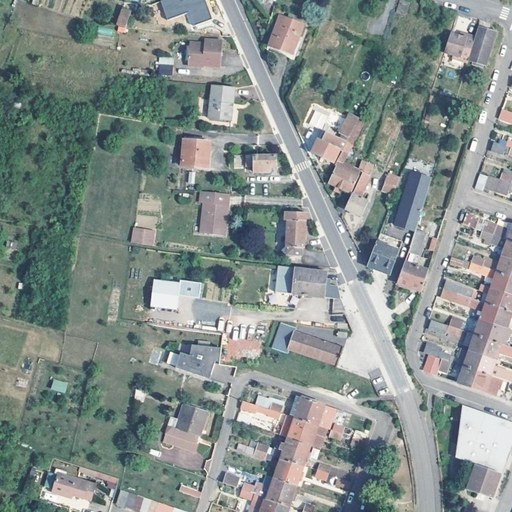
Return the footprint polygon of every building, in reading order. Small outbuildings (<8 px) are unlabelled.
[(160,0),(166,19),(186,13),(190,25),(211,19),(204,0),(160,0)] [(408,4),(398,1),(394,13),(404,16),(408,4)] [(129,11),(120,9),(116,28),(124,29),(129,11)] [(302,23),(278,16),(268,45),(292,53),(302,23)] [(473,41),(467,60),(484,66),(495,33),(477,28),(474,37),(473,41)] [(474,37),(460,32),(458,36),(473,41),(474,37)] [(467,60),(473,41),(458,36),(450,33),(444,51),(453,54),(463,57),(462,60),(467,61),(467,60)] [(221,41),(206,40),(206,43),(190,41),(187,65),(203,66),(219,67),(220,52),(221,41)] [(158,72),(171,74),(172,65),(159,63),(158,72)] [(233,87),(211,85),(209,119),(231,121),(232,109),(229,108),(230,103),(232,103),(233,87)] [(309,124),(321,129),(327,115),(315,110),(309,124)] [(511,112),(503,110),(501,119),(511,123),(511,112)] [(351,132),(358,119),(349,114),(339,133),(340,134),(338,139),(326,133),(323,138),(321,142),(317,140),(311,152),(332,163),(339,150),(341,151),(351,132)] [(351,132),(341,151),(332,169),(335,170),(328,183),(336,187),(334,190),(340,193),(342,190),(349,193),(361,170),(344,161),(365,122),(358,119),(351,132)] [(184,140),(182,167),(207,170),(210,143),(184,140)] [(503,152),(506,146),(493,142),(490,150),(503,154),(503,152)] [(275,167),(275,157),(254,157),(254,173),(269,173),(269,167),(275,167)] [(373,164),(366,161),(363,168),(361,172),(362,173),(355,188),(344,211),(360,219),(368,202),(360,198),(370,177),(368,175),(373,164)] [(409,167),(404,166),(399,180),(384,218),(391,220),(397,203),(398,203),(400,194),(408,171),(409,167)] [(500,179),(509,183),(511,175),(511,172),(504,169),(500,179)] [(402,244),(408,247),(414,230),(430,179),(410,172),(402,196),(394,225),(407,230),(402,244)] [(398,178),(387,174),(380,191),(392,195),(398,178)] [(511,183),(509,183),(500,179),(488,175),(484,188),(505,194),(507,189),(511,191),(511,183)] [(228,194),(200,192),(199,204),(203,204),(200,234),(224,237),(225,225),(221,225),(223,204),(227,205),(228,194)] [(347,200),(341,198),(336,208),(340,216),(347,200)] [(461,224),(482,231),(492,234),(503,238),(506,227),(465,212),(461,224)] [(286,234),(304,235),(305,214),(284,213),(284,222),(287,222),(286,234)] [(441,225),(432,222),(427,237),(432,238),(422,269),(414,265),(403,262),(396,283),(418,291),(421,292),(430,263),(441,225)] [(152,232),(133,229),(131,244),(145,246),(150,247),(152,232)] [(414,230),(408,247),(406,253),(417,257),(425,235),(414,230)] [(492,234),(482,231),(480,237),(490,240),(492,234)] [(304,250),(304,235),(286,234),(286,247),(280,252),(286,259),(301,259),(301,250),(304,250)] [(511,258),(511,241),(507,240),(503,238),(492,234),(490,240),(489,242),(504,247),(501,255),(511,258)] [(17,243),(8,241),(6,248),(15,250),(17,243)] [(397,251),(376,242),(367,266),(385,272),(389,274),(397,251)] [(417,257),(406,253),(403,262),(414,265),(417,257)] [(480,266),(471,263),(450,255),(448,261),(479,272),(479,273),(494,278),(490,287),(503,291),(509,276),(496,271),(480,266)] [(511,266),(511,258),(501,255),(499,263),(496,271),(509,276),(511,266)] [(473,257),(471,263),(480,266),(482,260),(473,257)] [(483,257),(482,260),(480,266),(496,271),(499,263),(483,257)] [(290,293),(296,294),(340,300),(337,287),(330,286),(325,285),(325,280),(326,273),(288,268),(285,289),(291,290),(290,293)] [(503,291),(511,294),(511,276),(509,276),(503,291)] [(153,280),(151,291),(178,295),(179,284),(153,280)] [(446,280),(443,288),(470,298),(473,290),(446,280)] [(418,291),(396,283),(395,288),(416,296),(418,291)] [(503,291),(490,287),(480,283),(478,290),(482,292),(488,294),(485,303),(498,307),(503,291)] [(498,307),(485,303),(480,301),(470,298),(443,288),(441,296),(482,311),(480,319),(493,323),(498,307)] [(176,310),(178,295),(151,291),(149,307),(176,310)] [(498,307),(511,312),(511,310),(511,294),(503,291),(498,307)] [(488,294),(482,292),(480,301),(485,303),(488,294)] [(296,294),(290,293),(282,293),(279,307),(294,309),(296,294)] [(498,307),(493,323),(506,328),(511,312),(498,307)] [(449,314),(445,324),(458,329),(462,319),(449,314)] [(457,335),(458,329),(445,324),(430,319),(428,328),(443,334),(445,331),(457,335)] [(487,338),(493,323),(480,319),(478,322),(477,326),(474,334),(487,338)] [(295,328),(281,323),(272,348),(287,353),(288,350),(336,366),(342,349),(294,332),(295,328)] [(510,329),(506,328),(493,323),(487,338),(505,345),(510,329)] [(474,334),(467,332),(463,345),(470,348),(474,334)] [(468,350),(481,355),(487,338),(474,334),(470,348),(468,350)] [(511,347),(505,345),(487,338),(481,355),(495,360),(497,354),(511,359),(511,347)] [(427,355),(436,357),(440,359),(450,362),(452,357),(439,352),(440,348),(427,343),(423,353),(427,355)] [(182,344),(180,351),(189,353),(190,346),(182,344)] [(179,353),(175,369),(206,377),(207,372),(211,373),(215,360),(218,361),(220,349),(191,345),(189,356),(179,353)] [(463,367),(476,371),(481,355),(468,350),(461,348),(458,357),(465,359),(463,367)] [(431,374),(436,357),(427,355),(424,367),(422,371),(431,374)] [(492,368),(495,360),(481,355),(476,371),(501,380),(511,383),(511,377),(508,376),(509,374),(492,368)] [(446,373),(450,362),(440,359),(437,370),(446,373)] [(457,383),(470,387),(476,371),(463,367),(457,383)] [(495,396),(501,380),(476,371),(470,387),(495,396)] [(53,379),(51,390),(66,393),(68,382),(53,379)] [(149,393),(141,390),(138,400),(146,402),(149,393)] [(302,397),(295,395),(288,416),(295,418),(297,412),(293,411),(296,404),(299,405),(302,397)] [(297,412),(295,418),(303,421),(306,411),(311,413),(315,402),(302,397),(299,405),(296,404),(293,411),(297,412)] [(266,408),(270,409),(279,413),(281,407),(283,403),(276,401),(275,402),(265,398),(261,407),(266,408)] [(261,407),(249,402),(247,409),(259,414),(261,407)] [(323,405),(315,402),(311,413),(306,411),(303,421),(308,423),(326,429),(328,430),(335,409),(329,407),(329,409),(323,407),(323,405)] [(212,413),(187,404),(180,425),(179,429),(172,427),(167,443),(199,453),(202,445),(200,444),(194,442),(196,436),(202,437),(204,438),(212,413)] [(279,413),(270,409),(268,415),(268,416),(277,419),(279,413)] [(501,475),(506,462),(507,463),(509,454),(506,453),(508,449),(511,440),(511,423),(493,417),(469,409),(465,423),(470,424),(462,447),(457,445),(453,458),(473,465),(465,490),(492,500),(500,475),(501,475)] [(288,438),(296,441),(299,432),(304,433),(308,423),(303,421),(295,418),(288,416),(286,415),(279,435),(288,438)] [(299,432),(296,441),(300,443),(309,446),(319,449),(326,429),(308,423),(304,433),(299,432)] [(465,423),(457,445),(462,447),(470,424),(465,423)] [(330,424),(328,430),(341,434),(343,429),(330,424)] [(362,450),(365,442),(352,438),(341,434),(328,430),(326,436),(343,443),(344,440),(350,442),(349,446),(362,450)] [(355,431),(352,438),(365,442),(367,435),(355,431)] [(202,437),(196,436),(194,442),(200,444),(202,437)] [(297,454),(300,443),(296,441),(288,438),(286,444),(281,443),(279,449),(274,447),(273,449),(249,440),(247,447),(272,456),(281,459),(289,461),(292,452),(297,454)] [(272,456),(247,447),(237,443),(235,450),(270,462),(272,456)] [(309,446),(300,443),(297,454),(292,452),(289,461),(294,463),(302,466),(304,460),(307,461),(309,454),(307,453),(309,446)] [(294,463),(289,461),(281,459),(279,464),(276,464),(273,471),(276,472),(274,478),(282,481),(285,472),(290,473),(294,463)] [(302,466),(294,463),(290,473),(285,472),(282,481),(287,483),(295,486),(298,480),(300,480),(302,473),(300,472),(302,466)] [(327,475),(337,478),(346,482),(348,474),(329,468),(328,469),(313,463),(311,469),(327,475)] [(309,476),(316,478),(325,481),(327,475),(311,469),(309,476)] [(240,478),(226,474),(223,483),(237,488),(240,478)] [(95,486),(58,475),(53,493),(71,499),(71,497),(72,494),(91,499),(95,486)] [(115,489),(117,478),(108,476),(106,487),(115,489)] [(272,484),(274,478),(266,476),(263,485),(255,483),(254,487),(253,487),(251,493),(254,494),(267,499),(269,492),(266,491),(268,483),(272,484)] [(287,483),(282,481),(274,478),(272,484),(268,483),(266,491),(269,492),(267,499),(275,501),(278,492),(283,494),(287,483)] [(346,482),(337,478),(334,486),(348,491),(350,483),(346,482)] [(295,486),(287,483),(283,494),(278,492),(275,501),(280,503),(288,506),(290,499),(293,500),(295,492),(293,491),(295,486)] [(242,490),(251,493),(253,487),(244,484),(242,490)] [(202,491),(181,485),(179,490),(200,497),(202,491)] [(251,493),(242,490),(241,490),(239,496),(248,500),(251,493)] [(126,506),(132,508),(136,494),(129,492),(126,506)] [(91,499),(72,494),(71,497),(90,502),(91,499)] [(136,494),(132,508),(139,510),(144,497),(136,494)] [(267,499),(254,494),(247,511),(258,511),(261,504),(264,505),(267,499)] [(144,511),(146,511),(151,499),(144,497),(139,510),(144,511)] [(146,511),(155,511),(159,502),(151,499),(146,511)] [(258,511),(271,511),(276,511),(280,503),(275,501),(267,499),(264,505),(261,504),(258,511)] [(307,500),(303,511),(304,511),(313,511),(317,503),(307,500)] [(163,511),(166,504),(159,502),(155,511),(163,511)] [(286,511),(288,506),(280,503),(276,511),(271,511),(286,511)]
